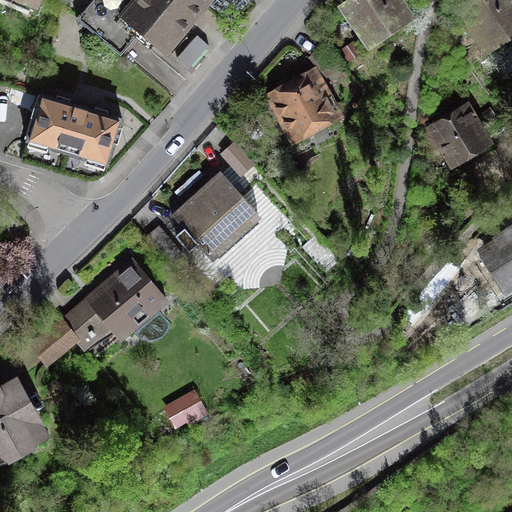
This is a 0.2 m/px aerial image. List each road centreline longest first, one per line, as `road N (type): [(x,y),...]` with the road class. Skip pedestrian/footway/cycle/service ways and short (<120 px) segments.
road 1 (residential): [(83,234),(148,171),(292,0)]
road 2 (primary): [(511,333),(250,497)]
road 3 (primary): [(250,497),(330,472),(511,375)]
